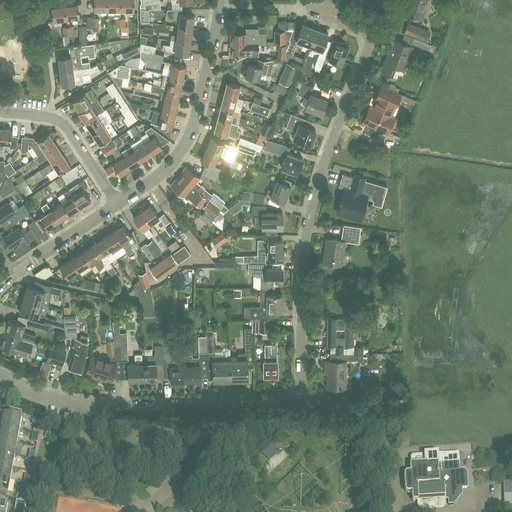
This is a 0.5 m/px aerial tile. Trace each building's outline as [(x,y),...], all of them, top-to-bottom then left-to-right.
[(93,0),(93,9),(107,9),(106,0),(93,0)] [(120,10),(120,0),(106,0),(107,9),(115,10),(120,10)] [(133,10),(133,0),(120,0),(120,10),(133,10)] [(140,10),(149,10),(161,9),(159,0),(140,0),(142,4),(140,4),(140,10)] [(410,0),(405,13),(419,19),(426,0),(410,0)] [(78,4),(64,6),(66,19),(79,18),(78,4)] [(66,19),(64,6),(51,7),(53,21),(66,19)] [(149,22),(149,10),(140,10),(140,22),(149,22)] [(178,27),(191,28),(193,16),(182,15),(182,10),(166,10),(165,19),(179,21),(178,27)] [(86,26),(86,29),(94,29),(94,27),(99,26),(99,18),(86,18),(86,26)] [(299,32),(296,41),(304,44),(308,45),(314,29),(302,24),(299,32)] [(171,34),(170,41),(189,43),(191,28),(178,27),(177,35),(171,34)] [(417,27),(414,35),(423,39),(426,31),(417,27)] [(246,28),(246,34),(231,33),(230,45),(258,45),(265,45),(266,34),(257,34),(257,28),(246,28)] [(314,29),(308,45),(315,48),(321,50),(325,40),(327,34),(314,29)] [(286,39),(286,31),(274,31),(274,43),(286,43),(286,39)] [(409,54),(413,46),(392,38),(379,72),(388,75),(392,66),(402,70),(408,54),(409,54)] [(431,44),(413,38),(411,44),(428,50),(431,44)] [(294,56),(292,55),(296,43),(290,41),(290,40),(286,39),(286,43),(286,44),(285,60),(292,63),(294,56)] [(326,54),(325,57),(328,58),(328,59),(341,64),(347,47),(341,45),(342,43),(337,42),(332,40),(331,40),(331,42),(326,54)] [(170,41),(169,46),(163,45),(162,51),(174,52),(174,54),(187,55),(189,43),(170,41)] [(156,47),(146,45),(140,43),(140,50),(154,53),(156,47)] [(75,56),(71,56),(58,58),(60,72),(90,68),(89,62),(82,63),(81,56),(88,55),(88,58),(95,57),(93,44),(74,47),(75,56)] [(230,45),(230,56),(251,56),(251,51),(258,51),(258,45),(230,45)] [(286,45),(277,45),(276,58),(285,58),(286,45)] [(154,53),(140,50),(140,57),(148,59),(162,62),(164,55),(154,53)] [(320,52),(314,66),(315,70),(319,72),(325,57),(326,54),(321,52),(320,52)] [(248,64),(246,70),(242,74),(250,81),(253,78),(259,80),(261,73),(268,75),(272,60),(258,60),(257,66),(248,64)] [(164,67),(171,69),(169,76),(183,80),(186,67),(165,62),(164,67)] [(289,86),(297,68),(286,63),(278,81),(289,86)] [(120,64),(109,72),(112,76),(123,78),(124,65),(120,64)] [(90,68),(60,72),(62,86),(75,84),(84,83),(83,74),(94,72),(100,70),(98,65),(91,68),(90,68)] [(169,76),(163,74),(161,86),(160,87),(180,92),(183,80),(169,76)] [(121,85),(123,78),(112,76),(118,86),(121,86),(121,85)] [(313,87),(328,93),(331,86),(316,80),(313,87)] [(236,98),(240,85),(226,82),(223,95),(236,98)] [(112,89),(115,87),(113,83),(106,87),(110,93),(113,90),(112,89)] [(301,84),(298,94),(308,98),(305,108),(321,114),(326,100),(310,94),(313,88),(301,84)] [(165,94),(163,101),(177,104),(180,92),(160,87),(152,85),(151,90),(165,93),(165,94)] [(374,127),(390,90),(381,86),(375,99),(378,100),(374,109),(369,106),(362,122),(374,127)] [(113,90),(110,93),(112,97),(114,96),(118,102),(123,99),(119,93),(115,87),(112,89),(113,90)] [(90,88),(84,93),(73,101),(80,111),(98,100),(90,88)] [(395,107),(398,99),(400,94),(390,90),(374,127),(387,133),(391,124),(395,125),(397,119),(394,117),(389,115),(392,106),(395,107)] [(236,98),(223,95),(220,107),(240,112),(241,106),(235,104),(236,98)] [(126,104),(123,99),(118,102),(121,107),(120,108),(124,114),(127,112),(126,110),(129,108),(126,104)] [(98,100),(80,111),(78,112),(85,123),(97,115),(105,110),(98,100)] [(174,117),(177,104),(163,101),(161,112),(161,113),(174,117)] [(267,115),(270,109),(259,105),(256,112),(267,115)] [(220,107),(217,119),(238,125),(239,124),(236,124),(239,112),(240,112),(220,107)] [(124,114),(126,117),(123,119),(128,126),(136,120),(132,114),(132,113),(129,108),(126,110),(127,112),(124,114)] [(158,125),(154,124),(153,126),(170,137),(171,129),(174,117),(161,113),(158,125)] [(287,118),(284,123),(287,124),(286,128),(295,131),(292,139),(300,142),(299,144),(311,148),(314,139),(313,138),(316,130),(311,128),(313,122),(302,118),(291,114),(291,115),(288,113),(286,118),(287,118)] [(100,120),(97,115),(85,123),(92,133),(110,122),(106,116),(100,120)] [(238,125),(217,119),(213,132),(227,135),(238,138),(240,131),(237,130),(238,125)] [(110,122),(92,133),(99,145),(111,137),(116,133),(110,122)] [(254,130),(260,132),(262,133),(268,135),(272,125),(265,122),(263,126),(257,124),(254,130)] [(150,138),(144,142),(152,154),(162,147),(161,146),(169,140),(151,127),(145,131),(150,138)] [(0,149),(3,149),(3,143),(9,144),(9,148),(14,148),(17,145),(18,136),(11,136),(12,130),(0,128),(0,149)] [(56,144),(49,133),(36,142),(33,138),(22,137),(21,152),(24,152),(28,150),(28,145),(31,145),(38,156),(45,152),(56,144)] [(206,149),(219,155),(224,157),(230,146),(211,137),(206,149)] [(251,148),(256,150),(260,151),(262,145),(253,142),(240,137),(238,144),(251,148)] [(116,138),(112,141),(117,148),(122,145),(117,138),(116,138)] [(266,139),(264,145),(262,148),(285,157),(281,168),(297,174),(303,159),(289,153),(291,147),(275,142),(266,139)] [(117,149),(117,148),(112,141),(101,149),(106,156),(112,152),(117,149)] [(152,154),(144,142),(133,150),(141,161),(152,154)] [(39,163),(48,157),(51,162),(52,163),(63,155),(56,144),(45,152),(38,156),(35,158),(39,163)] [(254,156),(256,150),(251,148),(238,144),(236,149),(254,156)] [(126,149),(129,153),(123,157),(131,168),(141,161),(133,150),(131,146),(126,149)] [(122,157),(117,149),(112,152),(116,157),(115,162),(112,164),(115,169),(115,170),(115,171),(116,170),(120,176),(131,168),(123,157),(122,157)] [(207,163),(205,168),(223,177),(225,171),(213,166),(219,155),(206,149),(200,160),(207,163)] [(59,173),(70,166),(63,155),(52,163),(51,162),(39,170),(43,176),(55,168),(59,173)] [(236,169),(239,163),(232,160),(230,166),(236,169)] [(4,173),(6,173),(6,174),(7,177),(15,171),(11,164),(10,162),(4,165),(4,173)] [(24,163),(25,171),(37,170),(37,165),(34,165),(34,162),(24,163)] [(182,172),(178,176),(202,195),(206,198),(210,201),(220,209),(224,212),(229,209),(223,204),(225,201),(213,192),(211,194),(196,182),(200,178),(186,167),(185,168),(184,167),(181,170),(182,172)] [(221,181),(223,177),(205,168),(202,175),(220,183),(221,181)] [(367,198),(382,202),(386,186),(363,180),(364,177),(355,174),(354,177),(342,174),(338,187),(343,189),(336,213),(360,220),(367,198)] [(22,183),(25,181),(22,176),(16,180),(18,184),(21,182),(22,183)] [(171,185),(171,186),(187,199),(188,198),(199,206),(206,198),(202,195),(178,176),(175,180),(173,180),(171,183),(171,185)] [(60,187),(65,183),(63,180),(61,181),(59,178),(55,180),(60,187)] [(14,190),(8,180),(3,184),(9,193),(14,190)] [(21,182),(18,184),(22,189),(21,189),(25,196),(32,191),(28,185),(25,181),(22,183),(21,182)] [(284,202),(290,186),(276,181),(270,197),(284,202)] [(79,208),(90,200),(79,183),(73,187),(74,188),(69,191),(79,208)] [(47,195),(43,189),(38,192),(40,195),(41,194),(43,197),(47,195)] [(63,193),(67,199),(62,203),(69,214),(79,208),(69,191),(68,190),(63,193)] [(40,195),(38,192),(34,195),(38,201),(43,197),(41,194),(40,195)] [(241,199),(264,204),(265,196),(242,192),(241,199)] [(8,202),(0,207),(0,223),(1,223),(10,217),(14,223),(30,212),(24,204),(24,203),(18,207),(13,199),(8,202)] [(220,209),(210,201),(204,207),(215,216),(220,209)] [(49,228),(50,229),(54,227),(53,225),(59,222),(51,210),(46,203),(41,206),(46,213),(40,217),(35,221),(38,225),(43,232),(48,229),(48,228),(49,228)] [(69,214),(62,203),(51,210),(59,222),(69,214)] [(141,211),(150,223),(152,226),(156,223),(160,229),(165,226),(150,205),(141,211)] [(251,206),(251,216),(255,216),(255,228),(262,228),(277,228),(282,228),(282,213),(266,213),(266,206),(251,206)] [(152,235),(148,228),(152,226),(150,223),(141,211),(133,217),(148,238),(152,235)] [(123,224),(122,225),(122,224),(120,223),(117,225),(116,227),(117,228),(112,231),(120,243),(122,247),(123,247),(128,254),(133,250),(129,245),(130,244),(128,241),(126,240),(126,239),(131,236),(123,224)] [(176,232),(171,224),(165,229),(170,236),(176,232)] [(18,228),(3,237),(10,248),(17,243),(18,244),(20,245),(24,250),(45,235),(43,232),(38,225),(31,230),(31,229),(22,234),(18,228)] [(346,242),(359,244),(359,243),(361,228),(343,225),(341,240),(328,238),(324,262),(342,265),(346,242)] [(112,231),(102,238),(110,250),(112,253),(122,247),(120,243),(112,231)] [(212,237),(216,247),(229,242),(225,232),(212,237)] [(91,245),(99,257),(103,264),(107,269),(106,269),(109,272),(110,272),(112,275),(116,272),(112,266),(107,257),(112,253),(110,250),(102,238),(91,245)] [(152,240),(146,244),(146,243),(141,247),(147,256),(151,253),(154,257),(161,252),(152,240)] [(176,240),(168,245),(171,250),(179,245),(176,240)] [(257,240),(257,251),(265,252),(265,255),(265,257),(267,257),(282,257),(282,240),(277,240),(266,240),(257,240)] [(81,252),(89,264),(93,269),(94,269),(95,270),(97,268),(103,264),(99,257),(91,245),(81,252)] [(81,252),(70,259),(79,271),(89,264),(81,252)] [(149,269),(153,275),(155,278),(177,263),(171,254),(149,269)] [(70,259),(60,266),(68,278),(79,271),(70,259)] [(281,282),(282,282),(282,269),(266,269),(266,262),(265,262),(248,262),(248,263),(248,273),(253,273),(253,276),(260,276),(260,289),(265,289),(273,289),(273,285),(281,285),(281,282)] [(138,274),(140,280),(143,287),(149,285),(146,272),(138,274)] [(171,281),(175,287),(183,281),(186,279),(182,273),(171,281)] [(150,291),(149,285),(143,287),(140,280),(135,283),(137,287),(138,288),(136,289),(138,295),(150,291)] [(90,285),(89,289),(99,291),(101,283),(95,282),(90,281),(89,285),(90,285)] [(47,292),(32,287),(27,286),(23,298),(46,305),(48,298),(45,297),(47,292)] [(59,300),(62,300),(62,288),(51,286),(49,292),(58,295),(57,299),(59,300)] [(260,307),(250,307),(250,317),(268,317),(268,311),(282,311),(282,294),(273,294),(273,289),(265,289),(260,289),(260,307)] [(140,301),(152,297),(151,295),(150,291),(138,295),(140,301)] [(142,307),(153,309),(152,297),(140,301),(141,306),(142,307)] [(20,302),(19,302),(17,307),(18,308),(20,309),(20,310),(39,316),(41,311),(38,310),(40,304),(46,305),(23,298),(22,302),(20,302)] [(142,317),(154,317),(154,309),(153,309),(142,307),(142,309),(142,317)] [(63,316),(63,319),(64,322),(64,328),(65,338),(77,338),(75,316),(63,316)] [(45,317),(43,322),(43,323),(49,324),(64,328),(64,322),(45,317)] [(327,346),(330,346),(330,353),(363,353),(363,346),(353,346),(353,318),(327,318),(327,346)] [(47,332),(49,324),(43,323),(43,322),(32,319),(30,319),(27,326),(32,327),(47,332)] [(269,319),(252,319),(252,333),(269,333),(269,319)] [(24,325),(16,323),(8,321),(4,333),(21,338),(33,342),(35,336),(32,335),(22,332),(24,325)] [(244,328),(245,351),(252,351),(251,328),(244,328)] [(230,380),(230,360),(230,358),(229,350),(228,348),(223,349),(221,350),(221,354),(214,354),(213,329),(205,330),(205,336),(206,352),(207,364),(213,364),(213,380),(230,380)] [(21,338),(4,333),(0,348),(29,356),(31,350),(33,342),(21,338)] [(120,333),(113,334),(113,341),(108,341),(108,356),(114,356),(115,360),(121,360),(120,333)] [(127,333),(120,333),(121,360),(128,360),(127,333)] [(74,347),(68,367),(83,371),(88,355),(87,355),(88,343),(86,342),(88,337),(81,335),(80,340),(75,339),(73,346),(74,347)] [(200,377),(200,365),(207,364),(206,352),(205,336),(197,336),(198,364),(191,364),(191,354),(185,354),(184,354),(184,365),(185,364),(185,381),(192,380),(192,382),(200,382),(202,380),(202,377),(200,377)] [(165,345),(165,343),(162,343),(162,345),(163,363),(163,367),(167,367),(168,368),(170,368),(171,378),(169,378),(169,381),(171,383),(179,383),(179,381),(185,381),(185,364),(184,365),(176,365),(176,357),(175,356),(174,347),(172,345),(165,345)] [(148,356),(148,363),(142,363),(143,379),(156,379),(156,363),(163,363),(162,345),(154,345),(155,355),(148,356)] [(277,353),(270,353),(270,345),(264,345),(265,360),(264,360),(264,375),(269,375),(269,378),(276,378),(276,375),(277,375),(277,360),(277,353)] [(51,348),(48,355),(46,361),(62,367),(66,354),(66,353),(51,348)] [(237,358),(230,358),(230,360),(230,380),(247,379),(246,352),(237,352),(237,358)] [(135,363),(128,364),(128,380),(143,379),(142,363),(142,353),(135,354),(135,363)] [(330,353),(330,361),(325,361),(325,372),(327,372),(327,388),(345,388),(346,360),(361,361),(361,364),(365,364),(365,361),(367,361),(367,358),(362,358),(363,353),(330,353)] [(117,364),(91,356),(86,372),(91,374),(91,376),(92,377),(94,378),(96,379),(98,378),(99,376),(111,380),(117,364)] [(19,430),(21,418),(4,414),(1,427),(19,430)] [(19,430),(1,427),(0,434),(0,439),(16,443),(19,430)] [(0,439),(0,452),(14,455),(16,443),(0,439)] [(271,445),(262,453),(270,461),(279,453),(271,445)] [(14,455),(0,452),(0,465),(12,468),(14,455)] [(412,501),(413,501),(417,501),(418,507),(420,509),(443,507),(444,506),(444,499),(449,498),(451,500),(453,499),(454,498),(455,496),(454,496),(457,493),(458,493),(459,493),(460,491),(460,488),(467,488),(466,472),(465,469),(459,470),(458,462),(458,453),(443,454),(443,457),(438,457),(437,453),(424,454),(424,455),(412,456),(411,458),(412,465),(411,465),(410,465),(411,473),(406,474),(404,475),(405,482),(403,483),(405,485),(405,491),(407,493),(412,492),(412,501)] [(12,468),(0,465),(0,478),(10,480),(12,468)] [(0,478),(0,491),(7,493),(10,480),(0,478)] [(23,482),(20,499),(25,500),(28,483),(23,482)] [(511,482),(503,483),(504,506),(511,505),(511,482)]
